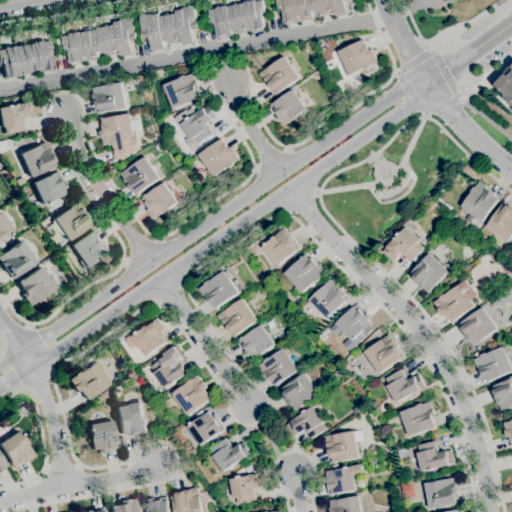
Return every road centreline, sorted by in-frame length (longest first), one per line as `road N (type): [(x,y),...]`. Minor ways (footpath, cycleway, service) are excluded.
road 1 (tertiary): [(426,85),(394,93),(0,365)]
road 2 (tertiary): [(33,367),(406,108),(426,85)]
road 3 (residential): [(30,0),(388,17),(426,85)]
road 4 (residential): [(488,511),(460,394),(418,328),(288,188)]
road 5 (tertiary): [(0,316),(33,367),(64,484)]
road 6 (residential): [(64,118),(149,263)]
road 7 (residential): [(0,504),(139,472),(159,458)]
road 8 (residential): [(159,278),(247,405)]
